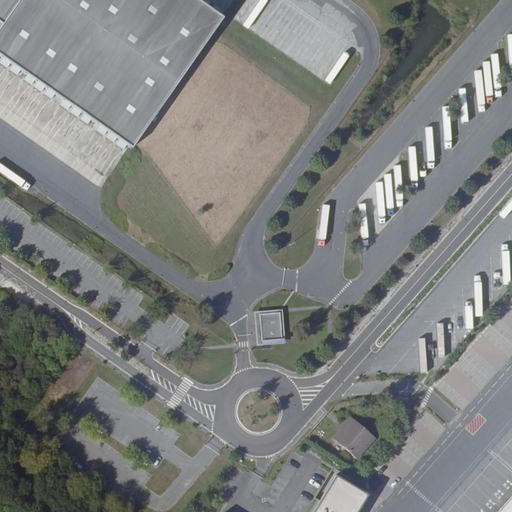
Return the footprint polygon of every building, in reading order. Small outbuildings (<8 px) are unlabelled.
[(0,0),(0,70),(3,72),(7,66),(14,71),(10,77),(18,82),(22,76),(25,78),(21,84),(28,89),(32,83),(35,84),(30,91),(38,96),(42,89),(51,96),(47,102),(54,107),(58,101),(61,103),(57,109),(64,114),(68,108),(71,110),(67,116),(74,120),(78,114),(87,120),(82,127),(90,132),(94,126),(97,128),(93,133),(100,139),(104,133),(107,135),(103,141),(110,145),(114,139),(119,143),(209,12),(204,8),(209,2),(205,0),(199,0),(197,3),(194,1),(194,0),(0,0)] [(286,343),(282,310),(273,311),(274,313),(275,329),(268,330),(269,340),(262,341),(263,345),(286,343)] [(263,345),(262,341),(259,314),(259,312),(254,312),(257,345),(263,345)] [(274,313),(259,314),(262,341),(269,340),(268,330),(275,329),(274,313)] [(344,426),(348,429),(355,421),(351,417),(344,426)] [(358,457),(375,438),(355,421),(348,429),(338,441),(358,457)] [(511,511),(511,491),(494,511),(341,511),(324,501),(317,511),(511,511)]
